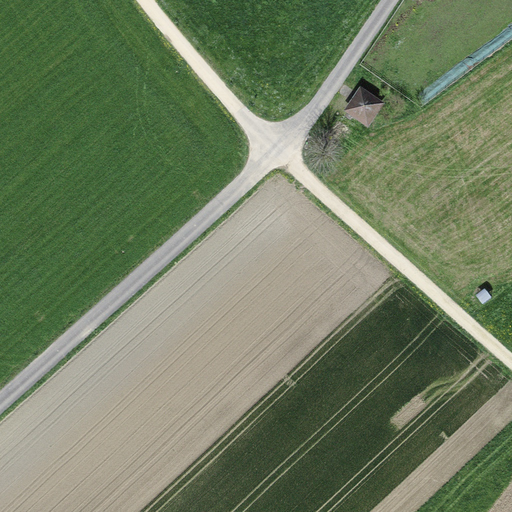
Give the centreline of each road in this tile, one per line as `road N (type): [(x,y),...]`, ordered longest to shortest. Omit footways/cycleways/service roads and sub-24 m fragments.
road 1 (track): [(279,147),(0,404)]
road 2 (track): [(279,147),(511,360)]
road 3 (track): [(145,0),(279,147)]
road 4 (residential): [(279,147),(390,0)]
